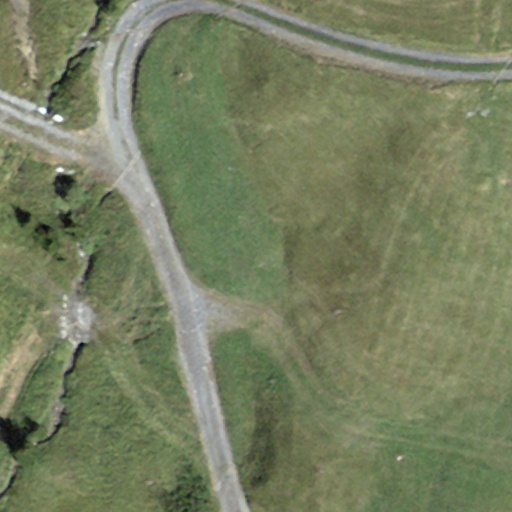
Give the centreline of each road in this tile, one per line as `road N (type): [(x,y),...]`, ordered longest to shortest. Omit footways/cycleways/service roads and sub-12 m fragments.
road 1 (track): [(239,511),(110,126),(140,23),(208,0)]
road 2 (track): [(217,0),(452,76),(511,70)]
road 3 (track): [(110,126),(0,71)]
